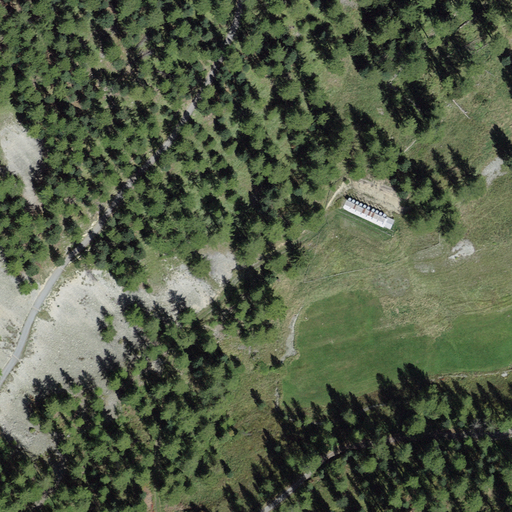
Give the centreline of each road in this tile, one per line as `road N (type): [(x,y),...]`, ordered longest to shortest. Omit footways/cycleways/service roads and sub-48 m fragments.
road 1 (track): [(0,383),(47,285),(173,135),(220,63),(240,0)]
road 2 (track): [(159,511),(158,422),(183,329),(238,274),(326,222)]
road 3 (track): [(511,430),(347,448),(262,511)]
